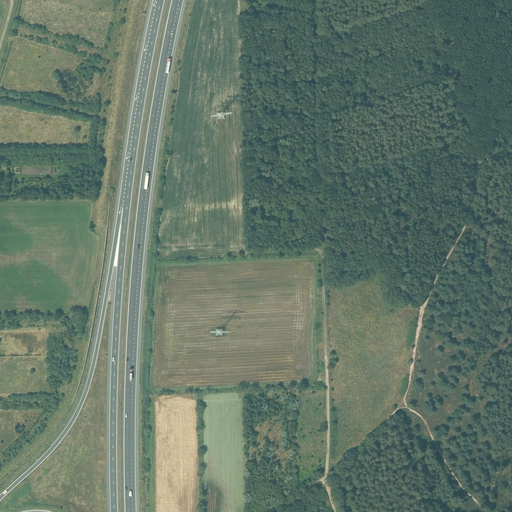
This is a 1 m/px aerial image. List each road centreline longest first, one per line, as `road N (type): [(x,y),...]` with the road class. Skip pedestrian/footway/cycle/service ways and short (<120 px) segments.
road 1 (motorway): [(128,511),(138,222),(175,0)]
road 2 (track): [(311,0),(327,474)]
road 3 (motorway): [(126,206),(80,406),(50,451),(0,498)]
road 4 (motorway): [(126,206),(114,511)]
road 5 (track): [(481,158),(463,226),(421,305),(401,403)]
road 6 (motorway): [(160,0),(126,206)]
